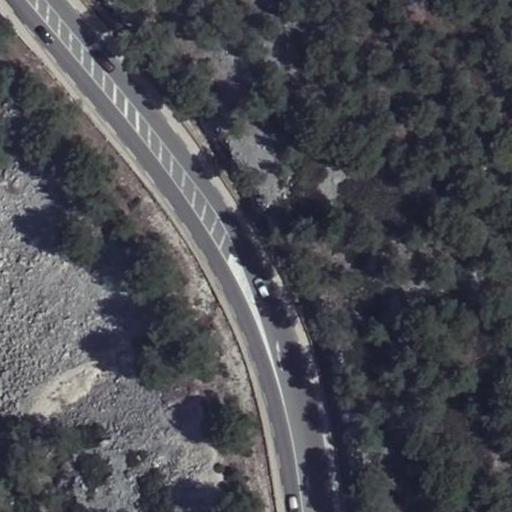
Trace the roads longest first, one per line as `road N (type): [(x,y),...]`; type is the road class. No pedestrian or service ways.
road 1 (secondary): [(12,0),(187,217),(256,343),(302,455)]
road 2 (secondary): [(302,455),(256,271),(200,173),(58,0)]
